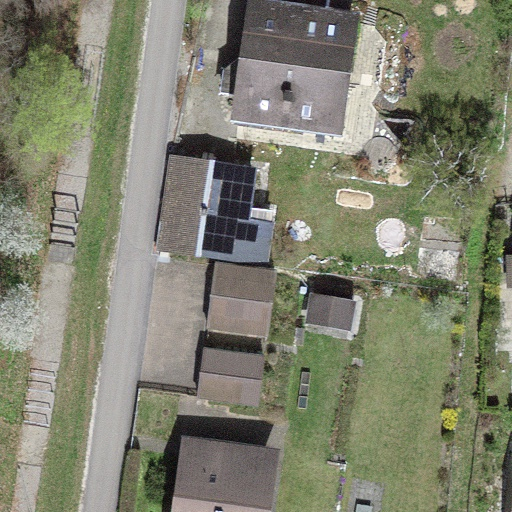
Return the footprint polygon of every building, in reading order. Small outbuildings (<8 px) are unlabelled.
[(242,90),(239,117),(352,131),(357,96),(341,94),(351,20),(253,7),(245,71),(233,70),(231,88),(242,90)] [(176,112),(169,161),(177,162),(178,161),(198,164),(205,116),(176,112)] [(198,164),(178,161),(177,162),(170,216),(166,215),(161,249),(262,263),(266,225),(247,223),(253,170),(198,164)] [(401,241),(399,256),(353,249),(348,271),(416,285),(416,282),(461,286),(464,246),(401,241)] [(275,274),(216,266),(207,326),(267,334),(275,274)] [(263,359),(204,351),(198,396),(257,404),(263,359)] [(246,454),(210,449),(208,462),(190,459),(182,511),(260,511),(267,470),(244,466),(246,454)]
